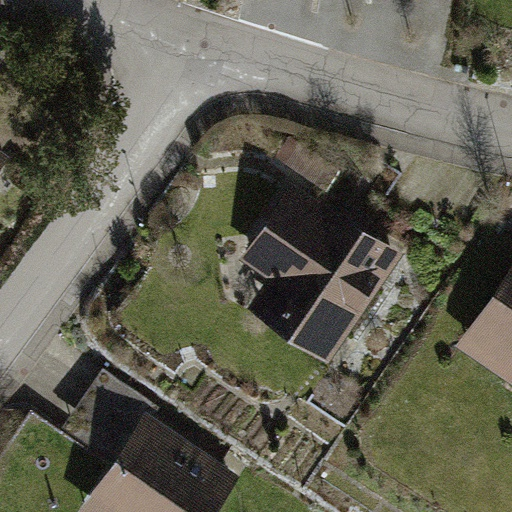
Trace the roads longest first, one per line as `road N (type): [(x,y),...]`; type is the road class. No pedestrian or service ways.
road 1 (residential): [(227,45),(0,344)]
road 2 (residential): [(227,45),(511,113)]
road 3 (residential): [(114,0),(227,45)]
